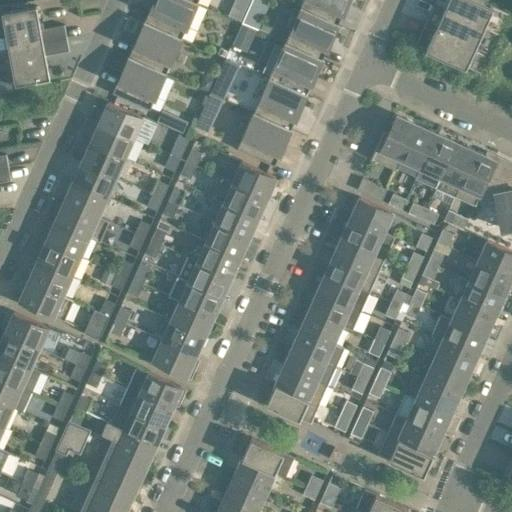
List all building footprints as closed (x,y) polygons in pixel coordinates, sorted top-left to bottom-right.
[(153,0),(144,21),(181,38),(197,3),(191,0),(153,0)] [(348,0),(303,0),(300,7),(338,24),(348,0)] [(508,12),(480,0),(447,0),(444,8),(498,33),(508,12)] [(234,2),(229,14),(241,19),(246,7),(234,2)] [(36,5),(2,12),(8,48),(66,37),(64,24),(40,28),(36,5)] [(338,24),(300,7),(285,42),(322,59),(338,24)] [(435,28),(490,52),(498,33),(444,8),(435,28)] [(247,9),(242,22),(258,28),(263,16),(247,9)] [(128,56),(165,73),(181,38),(144,21),(128,56)] [(242,23),(237,34),(252,40),(257,29),(242,23)] [(425,48),(480,73),(490,52),(435,28),(425,48)] [(45,54),(69,50),(66,37),(8,48),(15,84),(50,77),(45,54)] [(322,59),(285,42),(269,77),(306,94),(322,59)] [(112,91),(149,108),(165,73),(128,56),(112,91)] [(220,72),(218,76),(228,80),(236,62),(226,58),(220,72)] [(204,73),(198,86),(209,91),(216,78),(204,73)] [(306,94),(269,77),(253,112),(291,129),(306,94)] [(211,93),(204,107),(217,113),(224,99),(211,93)] [(143,116),(108,101),(99,121),(134,136),(143,116)] [(162,111),(157,120),(169,125),(173,116),(162,111)] [(237,148),(275,164),(291,129),(253,112),(237,148)] [(396,168),(401,157),(416,123),(396,114),(388,132),(383,130),(371,157),(396,168)] [(134,136),(99,121),(90,141),(125,156),(134,136)] [(420,166),(436,132),(416,123),(401,157),(420,166)] [(420,166),(416,177),(435,186),(440,175),(456,141),(436,132),(420,166)] [(125,156),(90,141),(81,160),(116,176),(125,156)] [(186,145),(178,141),(172,154),(180,158),(186,145)] [(455,195),(475,150),(456,141),(440,175),(435,186),(455,195)] [(200,151),(192,147),(186,160),(195,164),(200,151)] [(475,204),(483,186),(482,186),(497,155),(488,151),(486,154),(475,150),(455,195),(475,204)] [(0,167),(8,166),(6,153),(0,154),(0,167)] [(166,167),(175,171),(180,158),(172,154),(166,167)] [(511,162),(497,155),(482,186),(483,186),(494,191),(501,227),(511,225),(511,162)] [(116,176),(81,160),(73,180),(107,195),(116,176)] [(180,173),(189,177),(195,164),(186,160),(180,173)] [(242,160),(233,180),(232,181),(267,196),(276,176),(242,160)] [(0,180),(11,179),(8,166),(0,167),(0,180)] [(212,196),(223,201),(224,201),(258,216),(267,196),(232,181),(233,180),(222,175),(212,196)] [(382,199),(387,188),(362,177),(357,188),(382,199)] [(107,195),(73,180),(64,200),(98,215),(98,214),(107,195)] [(168,184),(160,181),(154,193),(163,197),(168,184)] [(183,191),(174,187),(168,200),(177,204),(183,191)] [(148,206),(157,210),(163,197),(154,193),(148,206)] [(392,194),(388,203),(401,208),(405,200),(392,194)] [(392,211),(359,196),(350,215),(383,230),(392,211)] [(109,219),(98,214),(98,215),(64,200),(55,219),(89,235),(89,236),(100,240),(109,219)] [(162,213),(171,216),(177,204),(168,200),(162,213)] [(215,220),(249,236),(258,216),(224,201),(223,201),(215,220)] [(412,203),(408,211),(421,217),(425,209),(412,203)] [(434,223),(438,214),(425,209),(421,217),(434,223)] [(450,222),(463,228),(467,220),(454,214),(450,222)] [(394,235),(383,230),(350,215),(342,234),(386,253),(394,235)] [(89,235),(55,219),(46,239),(80,255),(89,236),(89,235)] [(151,224),(142,220),(136,233),(145,237),(151,224)] [(206,240),(240,255),(249,236),(215,220),(206,240)] [(165,230),(156,226),(150,239),(159,243),(165,230)] [(443,228),(437,241),(446,245),(452,232),(443,228)] [(424,232),(418,245),(427,249),(432,236),(424,232)] [(130,246),(139,250),(145,237),(136,233),(130,246)] [(386,253),(342,234),(334,252),(378,272),(386,253)] [(80,255),(46,239),(37,259),(71,274),(80,255)] [(145,252),(153,256),(159,243),(150,239),(145,252)] [(511,250),(487,239),(478,259),(511,274),(511,250)] [(197,260),(231,275),(240,255),(206,240),(197,260)] [(443,252),(434,248),(428,261),(437,265),(443,252)] [(424,255),(415,251),(409,264),(418,268),(424,255)] [(378,272),(334,252),(325,271),(369,291),(378,272)] [(179,275),(223,295),(231,275),(197,260),(188,256),(179,275)] [(71,274),(37,259),(28,279),(63,294),(63,293),(71,274)] [(133,263),(124,259),(119,272),(127,276),(133,263)] [(469,279),(503,294),(511,275),(511,274),(478,259),(469,279)] [(422,274),(431,277),(437,265),(428,261),(422,274)] [(404,277),(412,281),(418,268),(409,264),(404,277)] [(106,266),(100,279),(111,284),(116,271),(106,266)] [(147,270),(139,266),(133,279),(141,282),(147,270)] [(369,291),(325,271),(317,289),(361,309),(369,291)] [(113,285),(121,289),(127,276),(119,272),(113,285)] [(422,274),(419,280),(436,288),(439,281),(431,277),(422,274)] [(169,294),(179,299),(214,314),(223,295),(179,275),(178,275),(169,294)] [(74,298),(63,293),(63,294),(28,279),(19,299),(64,319),(74,298)] [(127,291),(136,295),(141,282),(133,279),(127,291)] [(460,299),(495,314),(503,294),(469,279),(460,299)] [(425,291),(416,287),(410,300),(419,304),(425,291)] [(407,292),(398,288),(393,301),(401,305),(407,292)] [(361,309),(317,289),(309,308),(342,323),(353,328),(361,309)] [(115,303),(107,299),(101,312),(110,315),(115,303)] [(170,319),(205,334),(214,314),(179,299),(170,319)] [(451,318),(486,334),(495,314),(460,299),(452,318),(451,318)] [(404,313),(413,317),(419,304),(410,300),(404,313)] [(387,315),(395,318),(401,305),(393,301),(387,315)] [(129,309),(121,305),(115,318),(124,322),(129,309)] [(333,342),(342,323),(309,308),(300,327),(333,342)] [(94,309),(84,331),(95,337),(101,335),(104,328),(110,315),(101,312),(94,309)] [(48,326),(14,311),(5,331),(39,347),(48,326)] [(452,318),(441,313),(431,334),(442,339),(442,338),(477,354),(486,334),(451,318),(452,318)] [(109,331),(118,335),(124,322),(115,318),(109,331)] [(162,338),(196,354),(205,334),(170,319),(162,338)] [(390,330),(382,326),(376,339),(385,342),(390,330)] [(333,342),(300,327),(292,345),(325,360),(336,365),(344,346),(333,342)] [(407,331),(398,327),(393,339),(401,343),(407,331)] [(39,347),(5,331),(0,341),(0,352),(30,366),(39,347)] [(190,376),(196,363),(193,361),(196,354),(162,338),(152,359),(190,376)] [(433,358),(468,373),(477,354),(442,338),(442,339),(433,358)] [(370,352),(379,356),(385,342),(376,339),(370,352)] [(387,353),(395,357),(401,343),(393,339),(387,353)] [(325,360),(292,345),(284,364),(316,379),(317,378),(325,360)] [(92,355),(83,351),(77,364),(86,368),(92,355)] [(39,370),(30,366),(0,352),(0,376),(30,390),(39,370)] [(106,360),(98,356),(92,369),(101,373),(106,360)] [(425,377),(459,393),(468,373),(433,358),(425,377)] [(374,367),(365,363),(359,376),(368,380),(374,367)] [(71,377),(80,381),(86,368),(77,364),(71,377)] [(328,383),(317,378),(316,379),(284,364),(275,383),(319,402),(328,383)] [(389,370),(381,366),(375,379),(384,383),(389,370)] [(179,400),(185,387),(139,367),(130,386),(173,405),(176,398),(179,400)] [(86,382),(95,386),(101,373),(92,369),(86,382)] [(30,390),(0,376),(0,400),(12,406),(22,410),(30,390)] [(353,389),(362,393),(368,380),(359,376),(353,389)] [(416,397),(450,413),(459,393),(425,377),(416,397)] [(369,392),(378,396),(384,383),(375,379),(369,392)] [(266,402),(310,422),(319,402),(275,383),(266,402)] [(121,405),(165,424),(173,405),(130,386),(121,405)] [(74,395),(65,391),(60,403),(68,407),(74,395)] [(396,412),(441,432),(450,413),(416,397),(405,392),(396,412)] [(75,407),(84,411),(90,397),(81,393),(75,407)] [(12,406),(0,400),(0,423),(4,425),(12,406)] [(357,404),(348,400),(342,413),(351,417),(357,404)] [(54,416),(62,420),(68,407),(60,403),(54,416)] [(113,423),(156,443),(165,424),(121,405),(113,423)] [(372,410),(363,406),(357,419),(366,423),(372,410)] [(387,432),(432,452),(441,432),(396,412),(387,432)] [(337,426),(345,430),(351,417),(342,413),(337,426)] [(351,431),(360,435),(366,423),(357,419),(351,431)] [(59,442),(79,451),(89,429),(69,420),(59,442)] [(85,511),(125,511),(156,443),(113,423),(108,421),(103,433),(118,440),(85,511)] [(56,434),(48,430),(42,443),(51,447),(56,434)] [(378,452),(423,472),(432,452),(387,432),(378,452)] [(294,456),(251,436),(242,456),(275,470),(286,475),(294,456)] [(36,456),(45,460),(51,447),(42,443),(36,456)] [(346,453),(334,446),(329,456),(340,462),(346,453)] [(0,471),(9,452),(0,447),(0,471)] [(40,511),(67,452),(58,448),(29,511),(40,511)] [(275,470),(242,456),(234,474),(266,489),(275,470)] [(39,473),(30,469),(24,482),(33,486),(39,473)] [(226,493),(258,507),(266,489),(234,474),(226,493)] [(322,480),(311,475),(306,484),(318,490),(322,480)] [(18,495),(27,499),(33,486),(24,482),(18,495)] [(340,488),(328,483),(324,492),(335,497),(340,488)] [(302,494),(314,500),(318,490),(306,484),(302,494)] [(405,511),(408,507),(365,487),(356,507),(366,511),(367,511),(368,511),(405,511)] [(319,502),(331,508),(335,497),(324,492),(319,502)] [(217,511),(218,511),(255,511),(258,507),(226,493),(217,511)]
